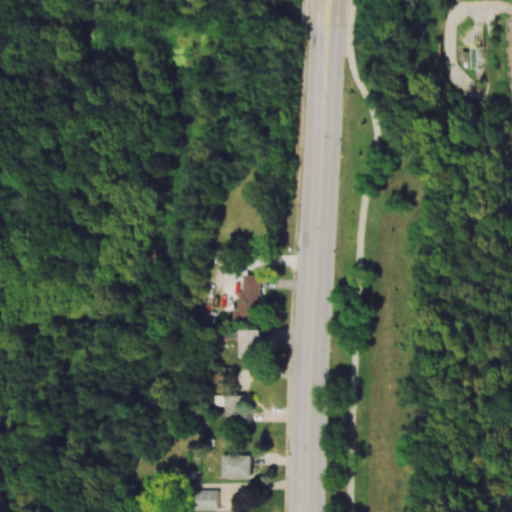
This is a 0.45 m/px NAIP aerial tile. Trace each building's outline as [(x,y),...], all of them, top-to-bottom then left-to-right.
[(264,275),(246,275),(246,292),(241,292),(241,309),(236,309),(235,321),(262,322),(264,275)] [(262,329),(243,330),(244,364),(262,363),(262,329)] [(250,395),(217,396),(217,405),(228,405),(229,425),(251,424),(250,395)] [(224,477),(253,478),(253,455),(224,455),(224,477)] [(220,490),(198,490),(198,510),(219,511),(220,490)]
